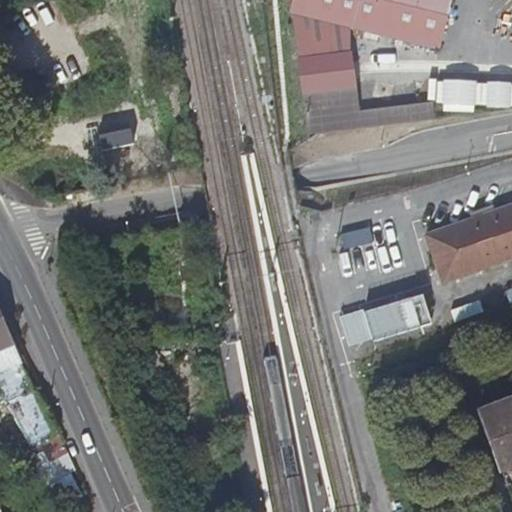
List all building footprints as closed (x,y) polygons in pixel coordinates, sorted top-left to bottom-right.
[(306,18),(350,28),(440,50),(452,0),(291,0),(288,13),(306,18)] [(298,56),(327,53),(351,50),(350,28),(306,18),(292,14),(298,56)] [(327,53),(298,56),(302,94),(303,94),(357,87),(352,50),(327,53)] [(357,87),(303,94),(308,137),(434,120),(432,102),(360,110),(357,87)] [(511,206),(425,237),(443,286),(511,261),(511,206)] [(0,397),(5,406),(34,392),(0,321),(0,397)] [(511,394),(482,405),(511,492),(511,394)]
